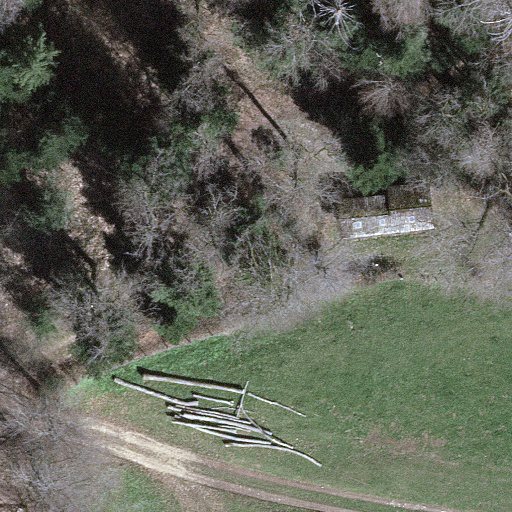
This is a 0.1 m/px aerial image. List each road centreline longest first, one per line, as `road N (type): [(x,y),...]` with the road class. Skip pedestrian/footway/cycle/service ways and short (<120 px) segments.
road 1 (track): [(199,511),(167,460),(347,511)]
road 2 (track): [(0,408),(167,460)]
